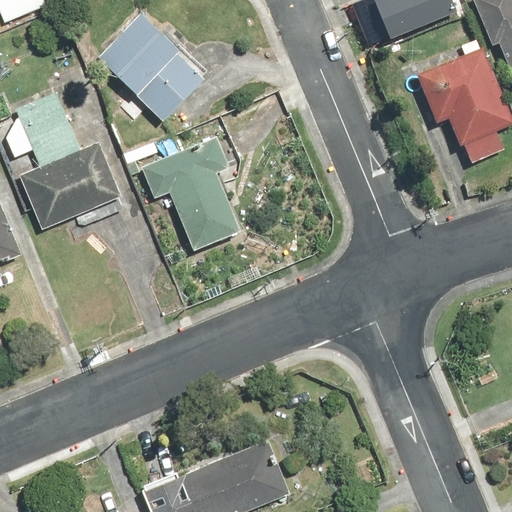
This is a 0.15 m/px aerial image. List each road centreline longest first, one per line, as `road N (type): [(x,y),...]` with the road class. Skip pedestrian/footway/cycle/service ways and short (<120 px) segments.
road 1 (residential): [(0,440),(363,285)]
road 2 (residential): [(290,0),(404,268)]
road 3 (residential): [(363,285),(455,511)]
